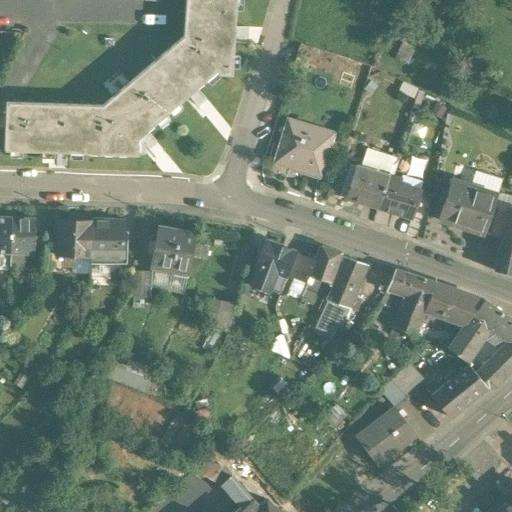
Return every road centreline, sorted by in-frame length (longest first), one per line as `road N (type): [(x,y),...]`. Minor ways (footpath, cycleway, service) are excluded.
road 1 (residential): [(511,294),(228,198),(0,187)]
road 2 (secondary): [(371,511),(511,395)]
